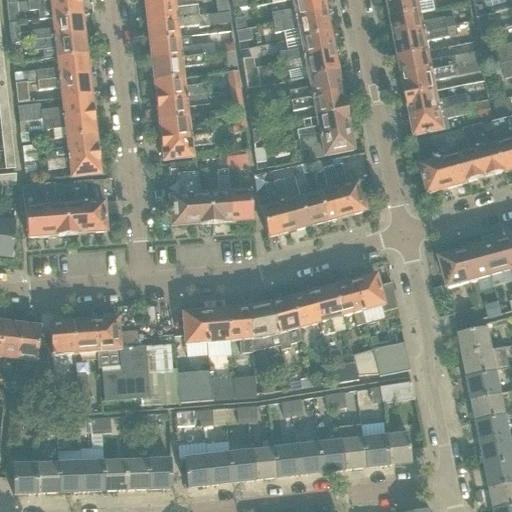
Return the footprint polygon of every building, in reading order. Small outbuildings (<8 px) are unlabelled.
[(39,21),(50,19),(80,16),(78,0),(45,0),(26,2),(28,13),(38,11),(39,21)] [(166,0),(143,3),(145,23),(197,17),(196,8),(196,7),(174,9),(172,0),(166,0)] [(225,0),(214,0),(217,15),(228,13),(225,0)] [(231,0),(233,10),(234,10),(236,10),(246,8),(244,0),(231,0)] [(270,15),(272,24),(323,14),(319,0),(289,0),(291,10),(270,15)] [(387,0),(391,19),(421,14),(436,11),(434,0),(387,0)] [(511,0),(484,0),(473,3),(477,19),(511,9),(511,0)] [(15,3),(5,5),(7,24),(18,23),(17,14),(28,13),(26,2),(15,3)] [(282,32),(284,42),(326,34),(323,14),(272,24),(274,34),(282,32)] [(391,19),(395,38),(446,28),(445,19),(444,18),(422,23),(421,14),(391,19)] [(30,32),(31,42),(82,36),(80,16),(50,19),(52,29),(30,32)] [(197,17),(145,23),(147,43),(177,39),(176,29),(198,26),(198,29),(208,28),(207,16),(197,17)] [(453,17),(445,19),(446,28),(449,28),(454,27),(455,27),(453,17)] [(244,18),(233,19),(236,32),(246,30),(245,29),(244,18)] [(18,23),(7,24),(10,45),(20,44),(18,23)] [(449,28),(446,28),(448,38),(454,37),(456,37),(454,27),(449,28)] [(395,38),(399,58),(428,52),(426,42),(448,38),(446,28),(395,38)] [(246,30),(236,32),(238,43),(251,41),(249,30),(246,30)] [(278,54),(280,64),(330,53),(326,34),(284,42),(286,52),(278,54)] [(82,36),(31,42),(32,52),(41,51),(42,61),(55,59),(85,56),(82,36)] [(177,39),(147,43),(150,63),(202,57),(200,46),(190,47),(189,38),(177,39)] [(232,43),(224,44),(225,53),(227,53),(233,52),(232,43)] [(212,45),(200,46),(202,57),(213,55),(212,45)] [(511,45),(497,49),(501,67),(511,64),(511,45)] [(225,53),(225,54),(227,69),(235,68),(233,54),(233,53),(233,52),(227,53),(225,53)] [(399,58),(398,58),(402,78),(448,69),(453,68),(480,63),(478,52),(451,58),(429,62),(428,56),(427,53),(427,52),(399,58)] [(280,64),(278,64),(280,74),(282,74),(283,73),(287,73),(289,82),(305,79),(306,78),(334,73),(330,53),(280,64)] [(34,72),(36,82),(87,76),(85,56),(55,59),(56,69),(34,72)] [(150,63),(152,82),(182,79),(181,69),(203,66),(202,57),(150,63)] [(240,61),(239,61),(241,71),(254,69),(252,59),(240,61)] [(448,69),(402,78),(405,97),(405,98),(409,97),(435,92),(433,82),(452,78),(455,78),(482,72),(480,63),(453,68),(448,69)] [(511,64),(501,67),(505,82),(511,79),(511,64)] [(254,69),(241,71),(244,91),(257,89),(254,69)] [(34,72),(13,75),(14,85),(36,82),(34,72)] [(287,93),(289,102),(340,92),(336,72),(334,73),(306,78),(308,89),(287,93)] [(59,90),(60,99),(89,96),(87,76),(36,82),(37,92),(59,90)] [(236,77),(227,78),(229,94),(239,93),(236,77)] [(152,82),(154,103),(206,97),(205,85),(183,88),(182,79),(152,82)] [(313,108),(314,117),(344,111),(340,92),(289,102),(291,113),(313,108)] [(409,97),(405,98),(409,118),(455,108),(460,107),(468,106),(466,96),(458,98),(437,102),(436,97),(435,92),(409,97)] [(239,93),(229,94),(232,113),(241,112),(239,93)] [(39,112),(40,122),(92,116),(89,96),(60,99),(61,110),(39,112)] [(154,103),(157,122),(187,119),(186,109),(207,106),(206,97),(154,103)] [(245,100),(247,111),(258,109),(257,98),(245,100)] [(0,99),(0,118),(9,118),(7,100),(0,99)] [(511,110),(509,99),(494,103),(497,117),(511,113),(511,110)] [(488,103),(475,105),(479,121),(491,119),(488,103)] [(38,105),(17,108),(19,124),(40,122),(39,112),(38,105)] [(455,108),(409,118),(414,138),(433,134),(443,132),(441,121),(460,118),(462,117),(470,116),(468,106),(460,107),(455,108)] [(247,111),(250,130),(263,128),(260,111),(259,111),(258,109),(247,111)] [(295,132),(297,141),(348,131),(344,111),(314,117),(317,128),(295,132)] [(64,129),(65,139),(94,136),(92,116),(40,122),(41,132),(64,129)] [(0,118),(0,136),(11,136),(9,118),(0,118)] [(242,118),(234,119),(235,120),(235,126),(236,128),(236,132),(244,131),(242,119),(242,118)] [(187,119),(157,122),(159,142),(211,136),(209,126),(193,128),(193,127),(193,126),(194,126),(194,125),(194,124),(193,123),(193,122),(193,121),(192,121),(192,120),(191,120),(191,119),(190,119),(189,119),(188,119),(187,119)] [(493,125),(498,145),(505,175),(511,172),(511,121),(511,120),(493,125)] [(40,122),(19,124),(20,135),(41,132),(40,122)] [(482,126),(473,128),(486,178),(504,174),(504,175),(505,175),(498,145),(488,147),(482,126)] [(263,128),(251,130),(253,145),(264,138),(263,128)] [(469,153),(460,155),(467,184),(486,178),(473,128),(463,131),(469,153)] [(348,131),(297,141),(299,151),(307,150),(309,160),(323,157),(332,156),(352,152),(348,131)] [(222,135),(211,136),(212,146),(223,144),(222,135)] [(443,135),(434,137),(447,191),(467,185),(467,184),(460,155),(459,155),(459,157),(450,159),(443,135)] [(0,136),(0,138),(2,155),(13,154),(11,136),(0,136)] [(44,152),(45,161),(96,156),(94,136),(65,139),(66,149),(44,152)] [(211,136),(159,142),(161,162),(191,159),(190,148),(212,146),(211,136)] [(447,191),(434,137),(414,142),(420,167),(428,196),(447,191)] [(20,148),(22,164),(36,162),(34,147),(20,148)] [(264,149),(253,151),(253,153),(254,155),(255,164),(265,162),(264,149)] [(13,154),(2,155),(4,171),(15,170),(13,154)] [(96,156),(45,161),(46,172),(69,169),(70,179),(99,176),(96,156)] [(246,156),(225,159),(226,169),(226,171),(226,172),(237,171),(247,170),(247,169),(247,166),(246,156)] [(225,159),(216,160),(217,170),(217,173),(226,172),(226,171),(226,169),(225,159)] [(341,165),(330,168),(344,219),(365,213),(357,184),(347,187),(344,177),(343,174),(341,165)] [(328,192),(318,194),(325,224),(344,219),(330,168),(322,170),(328,192)] [(237,171),(226,172),(230,224),(251,222),(249,192),(238,193),(237,171)] [(218,195),(208,196),(210,226),(230,224),(226,172),(217,173),(218,195)] [(196,174),(186,175),(190,227),(210,226),(208,196),(198,196),(196,174)] [(190,227),(186,175),(177,176),(178,198),(167,199),(170,229),(190,227)] [(14,176),(1,177),(0,185),(0,187),(14,186),(14,176)] [(299,199),(298,200),(306,229),(325,224),(318,194),(308,197),(303,176),(293,178),(299,199)] [(282,181),(272,184),(286,234),(306,229),(298,200),(287,202),(282,181)] [(91,183),(82,183),(86,235),(105,234),(103,210),(102,204),(101,182),(91,183)] [(74,206),(64,207),(66,237),(86,235),(82,183),(73,184),(74,206)] [(286,234),(272,184),(263,186),(266,196),(256,198),(267,239),(286,234)] [(53,185),(44,186),(48,238),(66,237),(64,207),(55,207),(53,185)] [(48,238),(44,186),(23,188),(26,239),(48,238)] [(0,223),(0,256),(10,258),(14,226),(0,223)] [(511,239),(503,242),(511,272),(511,239)] [(503,242),(482,247),(491,278),(511,272),(503,242)] [(482,247),(459,254),(469,284),(478,282),(491,278),(482,247)] [(469,284),(459,254),(439,259),(446,287),(433,291),(435,299),(449,296),(448,290),(469,284)] [(511,274),(511,272),(491,278),(494,289),(511,284),(511,274)] [(375,276),(353,282),(361,313),(381,308),(382,313),(396,309),(391,285),(378,288),(375,276)] [(494,289),(491,278),(478,282),(481,293),(494,289)] [(353,282),(332,288),(340,319),(353,315),(356,327),(364,325),(361,313),(353,282)] [(332,288),(311,293),(319,324),(323,337),(335,334),(331,321),(340,319),(332,288)] [(311,293),(289,299),(297,330),(319,324),(311,293)] [(289,299),(268,305),(279,347),(281,352),(290,350),(289,347),(301,344),(297,330),(289,299)] [(498,303),(485,306),(488,319),(501,315),(498,303)] [(253,309),(247,309),(251,354),(279,347),(268,305),(253,309)] [(226,311),(228,343),(239,342),(240,355),(251,354),(247,309),(226,311)] [(476,309),(454,315),(457,328),(480,322),(476,309)] [(206,345),(228,343),(226,311),(203,313),(206,345)] [(183,347),(206,345),(203,313),(181,315),(183,347)] [(117,320),(94,322),(97,354),(97,365),(101,365),(103,383),(104,403),(148,399),(145,369),(143,349),(120,351),(117,320)] [(75,356),(97,354),(94,322),(72,324),(75,356)] [(32,392),(29,420),(50,418),(54,394),(51,358),(75,356),(72,324),(48,326),(49,336),(39,336),(37,349),(36,362),(33,384),(32,392)] [(0,340),(0,357),(17,360),(20,327),(2,325),(0,340)] [(20,327),(17,360),(36,362),(39,330),(20,327)] [(458,335),(463,358),(492,352),(487,329),(458,335)] [(373,351),(372,351),(378,378),(409,372),(403,345),(373,351)] [(492,352),(463,358),(467,380),(496,374),(496,373),(509,370),(505,348),(492,351),(492,352)] [(363,354),(362,354),(367,375),(368,376),(372,376),(374,376),(377,376),(371,351),(363,354)] [(357,382),(356,377),(352,364),(331,369),(336,385),(357,382)] [(209,373),(176,375),(179,405),(212,402),(210,388),(209,373)] [(467,380),(472,401),(501,396),(496,374),(467,380)] [(85,375),(75,376),(78,401),(79,413),(90,412),(85,375)] [(254,378),(232,380),(233,386),(233,388),(234,400),(256,399),(256,396),(254,378)] [(309,379),(298,381),(300,390),(311,388),(309,379)] [(20,390),(32,392),(33,384),(21,382),(20,390)] [(233,388),(215,390),(216,402),(234,400),(233,388)] [(387,388),(378,389),(381,404),(389,403),(387,388)] [(381,404),(378,389),(368,391),(371,406),(381,404)] [(343,395),(335,396),(336,411),(346,410),(343,395)] [(336,411),(335,396),(325,398),(327,413),(336,411)] [(472,401),(476,423),(505,418),(501,396),(472,401)] [(79,413),(78,401),(57,403),(58,414),(79,413)] [(299,402),(290,403),(292,418),(301,417),(299,402)] [(292,418),(290,403),(280,404),(283,420),(292,418)] [(246,408),(236,409),(237,425),(247,424),(246,408)] [(255,408),(246,408),(247,424),(256,423),(255,408)] [(210,411),(201,412),(203,427),(212,426),(211,411),(210,411)] [(201,412),(192,413),(194,428),(203,427),(201,412)] [(153,414),(145,415),(146,432),(154,431),(153,414)] [(146,432),(145,415),(134,415),(135,432),(146,432)] [(101,435),(101,418),(89,419),(90,436),(101,435)] [(108,418),(101,418),(101,435),(109,434),(108,418)] [(476,423),(481,445),(510,440),(505,418),(476,423)] [(7,435),(16,436),(18,420),(9,419),(7,435)] [(56,438),(56,421),(44,422),(45,439),(56,438)] [(63,421),(56,421),(56,438),(64,438),(63,421)] [(361,427),(338,430),(340,443),(343,472),(366,469),(362,440),(361,427)] [(407,435),(385,437),(388,467),(411,464),(407,435)] [(385,437),(362,440),(366,469),(388,467),(385,437)] [(481,445),(485,467),(511,461),(511,450),(510,440),(481,445)] [(340,443),(318,445),(321,474),(343,472),(340,443)] [(226,444),(205,446),(210,487),(232,484),(228,455),(226,444)] [(205,445),(176,448),(177,461),(183,460),(187,490),(210,487),(205,446),(205,445)] [(318,445),(295,448),(299,477),(321,474),(318,445)] [(295,448),(273,450),(276,479),(299,477),(295,448)] [(273,450),(251,453),(254,482),(276,479),(273,450)] [(251,453),(228,455),(232,484),(254,482),(251,453)] [(170,461),(147,462),(148,491),(171,490),(170,461)] [(511,461),(485,467),(490,489),(511,484),(511,461)] [(147,462),(125,463),(126,492),(148,491),(147,462)] [(125,463),(102,464),(103,493),(126,492),(125,463)] [(80,464),(57,465),(58,495),(81,494),(80,464)] [(102,464),(80,464),(81,494),(103,493),(102,464)] [(57,465),(35,466),(36,495),(58,495),(57,465)] [(36,495),(35,466),(12,467),(13,496),(36,495)] [(511,484),(490,489),(494,511),(511,507),(511,484)]
